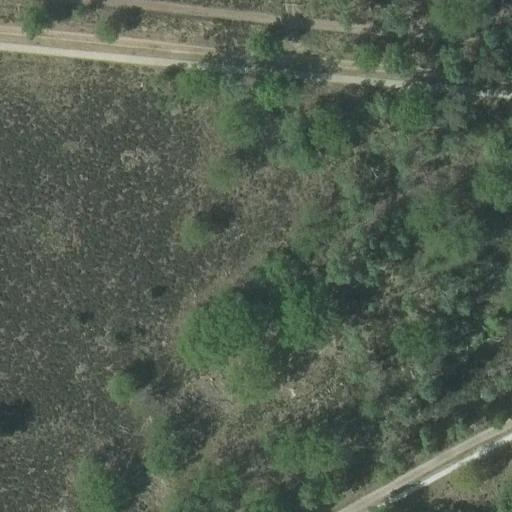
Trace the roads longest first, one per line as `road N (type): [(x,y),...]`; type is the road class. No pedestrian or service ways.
road 1 (track): [(0,33),(511,83)]
road 2 (unknown): [(78,0),(511,40)]
road 3 (track): [(511,424),(347,511)]
